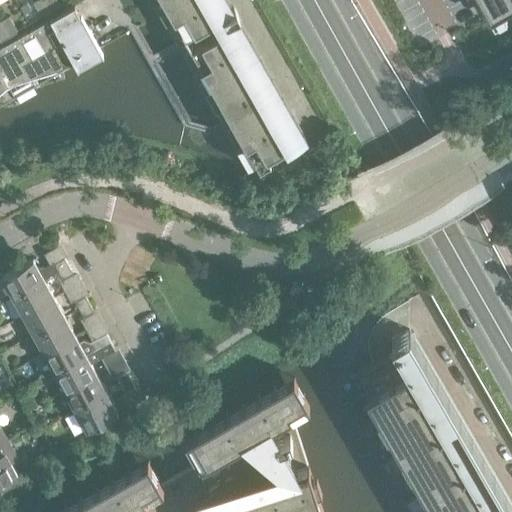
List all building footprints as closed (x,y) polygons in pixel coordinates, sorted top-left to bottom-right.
[(51,10),(44,0),(34,0),(33,1),(41,16),(51,10)] [(44,0),(51,10),(60,5),(57,0),(44,0)] [(248,165),(296,137),(304,133),(236,13),(237,13),(233,6),(232,6),(228,0),(153,0),(165,20),(174,15),(185,34),(197,27),(209,20),(216,31),(191,45),(202,64),(193,69),(216,109),(224,104),(235,122),(226,127),(248,165)] [(511,0),(482,0),(490,13),(511,0)] [(27,2),(20,6),(25,13),(31,9),(27,2)] [(44,50),(87,25),(74,4),(0,45),(0,69),(9,85),(13,83),(30,78),(21,63),(32,56),(23,40),(35,34),(44,50)] [(9,34),(17,29),(9,15),(1,19),(9,34)] [(0,38),(9,34),(1,19),(0,19),(0,38)] [(76,65),(102,50),(87,25),(44,50),(32,56),(21,63),(30,78),(60,69),(74,62),(76,65)] [(0,69),(0,92),(5,88),(9,85),(0,69)] [(54,262),(58,269),(68,263),(64,256),(54,262)] [(54,262),(40,270),(33,257),(2,274),(13,294),(44,277),(58,269),(54,262)] [(62,278),(73,272),(68,263),(58,269),(62,278)] [(23,313),(54,296),(44,277),(13,294),(23,313)] [(74,300),(78,307),(89,301),(85,294),(74,300)] [(34,332),(65,315),(54,296),(23,313),(34,332)] [(89,301),(78,307),(83,316),(94,309),(89,301)] [(44,351),(75,334),(65,315),(34,332),(44,351)] [(388,378),(368,390),(399,446),(437,511),(511,511),(511,495),(411,322),(394,332),(392,328),(368,342),(388,378)] [(106,332),(95,338),(99,345),(110,339),(106,332)] [(44,351),(55,370),(99,345),(95,338),(89,342),(84,340),(80,342),(75,334),(44,351)] [(104,353),(115,347),(110,339),(99,345),(104,353)] [(55,370),(65,389),(96,372),(90,361),(104,353),(99,345),(55,370)] [(116,375),(120,383),(131,377),(127,370),(116,375)] [(76,408),(107,391),(96,372),(65,389),(76,408)] [(294,374),(187,435),(201,460),(202,462),(291,412),(309,401),(294,374)] [(24,377),(16,381),(20,389),(28,384),(24,377)] [(125,391),(136,385),(131,377),(120,383),(125,391)] [(107,391),(76,408),(87,427),(118,410),(107,391)] [(149,401),(146,396),(135,401),(138,407),(149,401)] [(323,511),(317,490),(311,474),(308,464),(291,412),(290,409),(201,460),(162,482),(109,511),(323,511)] [(0,439),(0,481),(16,473),(10,461),(18,456),(6,436),(0,439)] [(148,457),(51,511),(115,511),(163,484),(162,482),(148,457)]
